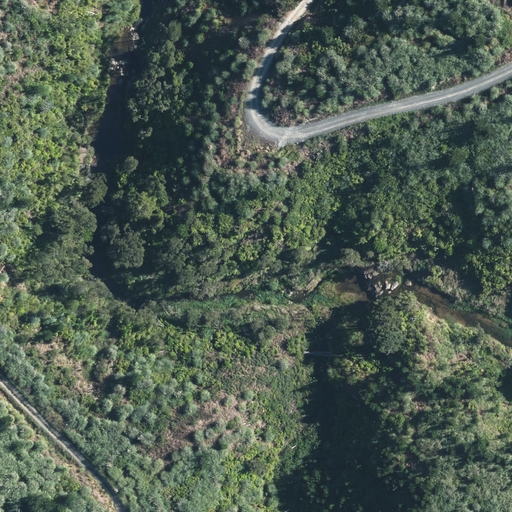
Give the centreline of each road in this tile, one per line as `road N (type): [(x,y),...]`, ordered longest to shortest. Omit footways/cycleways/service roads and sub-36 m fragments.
road 1 (track): [(511,68),(463,93),(279,130),(252,107),(262,61),(292,0)]
road 2 (track): [(0,381),(112,489),(121,511)]
